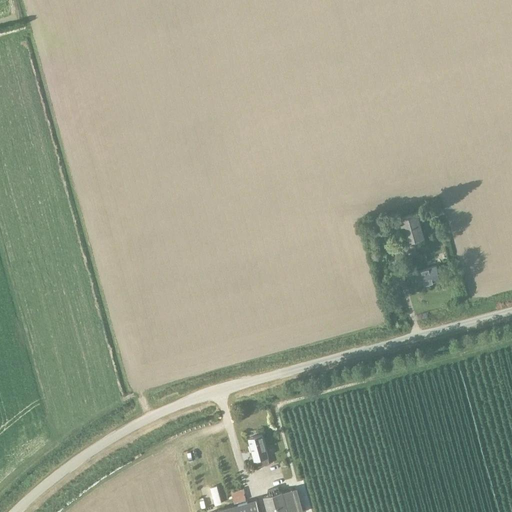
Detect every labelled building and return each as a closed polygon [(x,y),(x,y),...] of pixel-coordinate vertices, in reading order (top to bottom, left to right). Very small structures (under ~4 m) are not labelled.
[(405,243),(424,237),(417,211),(398,216),(405,243)] [(436,265),(414,271),(418,285),(440,279),(438,273),(446,271),(444,263),(436,265)] [(261,466),(269,463),(267,456),(261,434),(248,438),(254,459),(259,458),(261,466)] [(234,504),(246,500),(242,488),(230,492),(234,504)] [(266,511),(301,511),(294,488),(263,496),(266,511)] [(259,511),(256,499),(217,510),(217,511),(259,511)]
